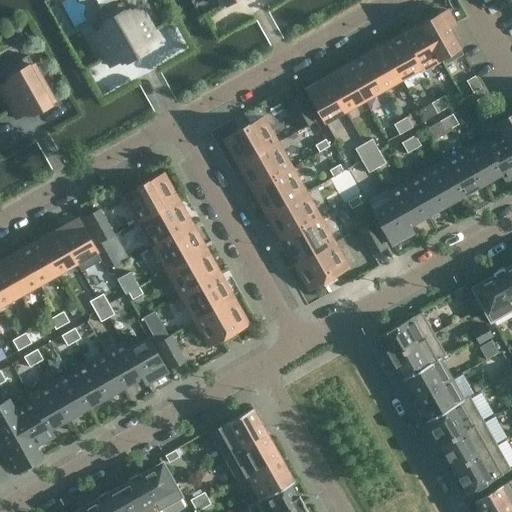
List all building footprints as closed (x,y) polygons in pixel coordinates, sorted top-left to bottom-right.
[(140,8),(129,14),(122,2),(97,15),(105,28),(94,34),(111,64),(121,58),(124,62),(149,48),(146,44),(157,38),(140,8)] [(428,20),(420,24),(440,60),(441,60),(440,58),(459,47),(448,27),(455,23),(448,10),(428,21),(428,20)] [(420,24),(401,35),(422,71),(440,60),(420,24)] [(422,71),(401,35),(382,45),(401,79),(420,68),(421,71),(422,71)] [(382,45),(364,56),(383,89),(401,79),(382,45)] [(54,101),(28,55),(3,69),(10,81),(0,87),(17,117),(27,111),(30,115),(54,101)] [(383,89),(364,56),(345,66),(364,100),(383,89)] [(326,77),(330,85),(345,111),(364,100),(345,66),(326,77)] [(466,80),(473,93),(482,88),(475,75),(466,80)] [(326,77),(306,88),(325,122),(345,111),(330,85),(326,77)] [(301,128),(315,121),(301,95),(287,103),(301,128)] [(444,110),(450,106),(444,95),(438,99),(444,110)] [(476,100),(482,110),(489,107),(483,96),(476,100)] [(444,110),(438,99),(431,103),(437,113),(444,110)] [(452,128),(459,124),(453,114),(446,117),(452,128)] [(511,114),(498,122),(511,146),(511,114)] [(222,139),(237,165),(278,141),(264,116),(249,124),(249,123),(236,130),(237,131),(222,139)] [(407,116),(400,120),(406,131),(413,127),(407,116)] [(452,128),(446,117),(439,121),(445,132),(452,128)] [(221,137),(238,129),(234,120),(216,128),(221,137)] [(406,131),(400,120),(393,124),(399,134),(406,131)] [(484,139),(483,139),(506,179),(511,176),(511,146),(498,122),(498,123),(504,133),(486,143),(484,139)] [(414,149),(421,145),(415,135),(408,139),(414,149)] [(371,137),(362,141),(370,155),(378,150),(371,137)] [(329,146),(325,139),(315,145),(319,152),(329,146)] [(414,149),(408,139),(402,142),(407,153),(414,149)] [(506,179),(483,139),(464,150),(483,183),(501,173),(505,180),(506,179)] [(237,165),(251,190),(293,166),(278,141),(237,165)] [(362,141),(354,146),(361,159),(370,155),(362,141)] [(378,150),(370,155),(377,168),(386,163),(378,150)] [(464,150),(446,161),(464,194),(483,183),(464,150)] [(377,168),(370,155),(361,159),(368,173),(377,168)] [(446,161),(427,171),(446,205),(464,194),(446,161)] [(329,170),(333,177),(343,171),(340,164),(329,170)] [(265,215),(307,192),(293,166),(251,190),(265,215)] [(347,178),(343,171),(333,177),(337,183),(347,178)] [(427,215),(446,205),(427,171),(408,182),(427,215)] [(179,198),(164,172),(150,180),(149,179),(137,186),(137,187),(122,196),(137,221),(179,198)] [(409,225),(427,215),(408,182),(389,193),(412,233),(413,232),(409,225)] [(307,192),(265,215),(279,240),(321,217),(307,192)] [(412,233),(389,193),(388,193),(392,200),(374,211),(393,244),(412,233)] [(358,196),(347,202),(351,209),(361,203),(358,196)] [(193,223),(179,198),(137,221),(151,247),(193,223)] [(114,234),(100,208),(86,216),(100,242),(114,234)] [(293,265),(335,242),(321,217),(279,240),(293,265)] [(77,218),(58,229),(82,271),(101,260),(77,218)] [(373,255),(387,247),(372,221),(358,229),(373,255)] [(207,248),(193,223),(151,247),(165,272),(207,248)] [(58,229),(39,240),(59,274),(77,264),(81,272),(82,271),(58,229)] [(59,274),(39,240),(20,250),(40,285),(59,274)] [(293,265),(307,290),(308,291),(350,268),(335,242),(293,265)] [(221,273),(207,248),(165,272),(180,297),(221,273)] [(40,285),(20,250),(1,261),(21,295),(40,285)] [(125,261),(121,254),(111,261),(115,267),(125,261)] [(21,295),(1,261),(0,261),(0,302),(3,308),(4,307),(3,306),(21,295)] [(503,267),(493,272),(511,305),(511,265),(505,270),(503,267)] [(139,287),(135,280),(131,272),(117,279),(126,294),(129,292),(139,287)] [(494,276),(473,288),(492,320),(511,309),(511,305),(493,272),(492,273),(494,276)] [(236,298),(221,273),(180,297),(194,322),(236,298)] [(468,293),(465,286),(453,292),(456,299),(468,293)] [(143,293),(139,287),(129,292),(133,299),(143,293)] [(102,307),(109,304),(103,293),(97,297),(102,307)] [(96,311),(102,307),(97,297),(90,301),(96,311)] [(250,324),(236,298),(194,322),(208,348),(250,324)] [(102,307),(108,318),(115,314),(109,304),(102,307)] [(108,318),(102,307),(96,311),(101,321),(108,318)] [(64,311),(57,315),(63,325),(70,321),(64,311)] [(378,336),(390,358),(434,333),(422,311),(378,336)] [(157,319),(153,312),(143,318),(147,324),(157,319)] [(56,329),(63,325),(57,315),(50,319),(56,329)] [(475,337),(489,330),(486,324),(472,332),(475,337)] [(75,327),(69,331),(74,342),(81,338),(75,327)] [(475,337),(479,343),(493,335),(489,330),(475,337)] [(74,342),(69,331),(62,335),(68,345),(74,342)] [(25,346),(32,343),(26,332),(19,336),(25,346)] [(434,333),(390,358),(402,379),(446,353),(434,333)] [(186,360),(171,335),(157,343),(172,368),(186,360)] [(13,340),(18,350),(25,346),(19,336),(13,340)] [(125,342),(125,343),(147,383),(167,372),(148,338),(129,349),(126,345),(125,342)] [(125,343),(106,353),(124,386),(142,376),(146,383),(147,383),(125,343)] [(37,349),(31,353),(37,363),(43,359),(37,349)] [(30,367),(37,363),(31,353),(24,356),(30,367)] [(106,353),(87,364),(106,397),(124,386),(106,353)] [(446,353),(402,379),(403,379),(405,378),(417,398),(452,378),(440,358),(446,354),(446,353)] [(106,397),(87,364),(68,375),(87,408),(106,397)] [(496,373),(499,379),(511,371),(511,369),(510,365),(496,373)] [(511,371),(499,379),(502,385),(511,379),(511,371)] [(68,375),(49,385),(68,418),(87,408),(68,375)] [(452,378),(417,398),(428,419),(426,420),(426,421),(470,396),(469,395),(463,398),(452,378)] [(49,385),(30,396),(53,436),(54,436),(50,429),(68,418),(49,385)] [(53,436),(30,396),(32,400),(15,410),(9,400),(8,400),(40,457),(41,457),(35,446),(53,436)] [(440,445),(483,420),(470,396),(426,421),(427,422),(425,423),(433,436),(434,435),(440,445)] [(8,400),(0,404),(0,446),(14,472),(40,457),(8,400)] [(223,457),(267,432),(253,407),(209,432),(223,457)] [(497,444),(483,420),(440,445),(454,469),(497,444)] [(267,432),(223,457),(237,481),(281,456),(267,432)] [(511,469),(497,444),(454,469),(458,478),(457,479),(465,492),(466,492),(467,493),(511,469)] [(165,455),(169,462),(179,456),(175,449),(165,455)] [(294,480),(281,456),(237,481),(246,477),(259,500),(248,506),(294,480)] [(139,473),(161,511),(172,511),(186,505),(162,463),(141,475),(140,472),(139,473)] [(131,481),(120,487),(133,511),(153,511),(159,509),(160,511),(161,511),(139,473),(129,478),(131,481)] [(511,478),(474,500),(481,511),(508,511),(511,510),(511,478)] [(294,481),(294,480),(248,506),(251,511),(286,511),(303,503),(292,482),(294,481)] [(107,491),(97,496),(106,511),(133,511),(120,487),(109,494),(107,491)] [(207,498),(204,492),(190,500),(194,505),(207,498)] [(98,500),(78,511),(106,511),(97,496),(97,497),(98,500)] [(194,505),(197,511),(211,503),(207,498),(194,505)] [(308,511),(303,503),(286,511),(308,511)]
